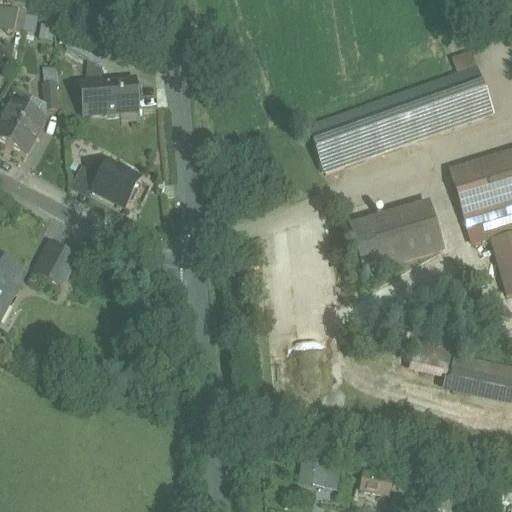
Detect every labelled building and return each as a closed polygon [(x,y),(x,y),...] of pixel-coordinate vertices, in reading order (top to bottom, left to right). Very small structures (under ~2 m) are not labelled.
[(25,16),(0,10),(0,32),(21,37),(22,33),(25,19),(25,16)] [(22,33),(34,36),(37,21),(25,19),(22,33)] [(54,31),(41,28),(38,40),(51,43),(54,31)] [(56,82),(56,69),(42,70),(42,83),(56,82)] [(477,72),(369,110),(385,156),(489,120),(491,114),(477,72)] [(119,86),(109,87),(109,88),(103,88),(103,87),(102,87),(105,121),(107,121),(107,119),(138,116),(138,117),(139,117),(135,84),(134,84),(134,85),(120,87),(119,86)] [(105,121),(102,87),(80,89),(83,123),(105,121)] [(58,113),(56,88),(42,89),(44,115),(58,113)] [(45,125),(13,107),(3,125),(0,131),(0,145),(27,160),(45,125)] [(369,110),(309,131),(325,177),(385,156),(369,110)] [(511,157),(451,176),(465,225),(467,225),(509,212),(511,222),(511,157)] [(120,176),(107,169),(109,167),(108,166),(91,198),(92,199),(93,197),(124,213),(123,215),(124,216),(141,184),(140,183),(138,185),(130,181),(131,179),(121,174),(120,176)] [(429,208),(351,231),(365,277),(443,254),(429,208)] [(511,222),(509,212),(467,225),(474,248),(492,243),(509,300),(511,299),(511,222)] [(78,263),(50,247),(35,275),(63,290),(78,263)] [(0,261),(0,319),(22,279),(25,280),(27,276),(0,261)] [(444,375),(442,347),(407,349),(409,377),(444,375)] [(511,374),(454,362),(447,396),(511,409),(511,374)] [(303,459),(299,485),(337,491),(342,466),(303,459)] [(365,472),(361,492),(390,498),(394,478),(365,472)]
